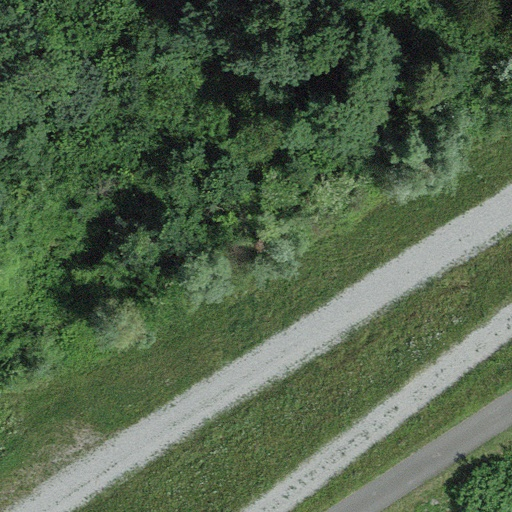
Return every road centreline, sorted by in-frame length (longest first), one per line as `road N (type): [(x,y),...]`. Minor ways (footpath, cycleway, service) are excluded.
road 1 (track): [(511,228),(62,511)]
road 2 (track): [(272,511),(511,323)]
road 3 (track): [(511,409),(356,511)]
